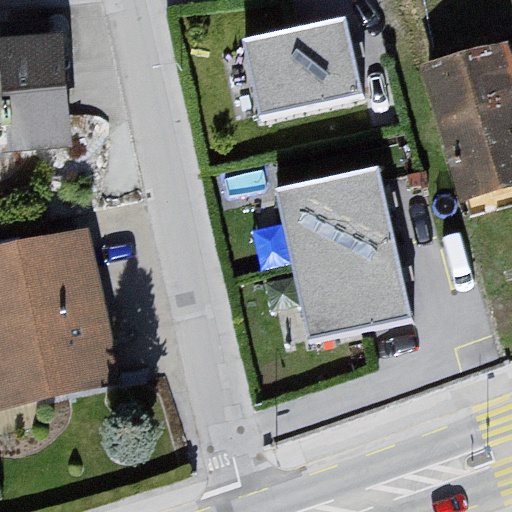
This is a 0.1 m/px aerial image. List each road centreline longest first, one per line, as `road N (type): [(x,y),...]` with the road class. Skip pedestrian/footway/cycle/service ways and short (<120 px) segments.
road 1 (residential): [(248,511),(126,0)]
road 2 (primary): [(511,447),(330,511)]
